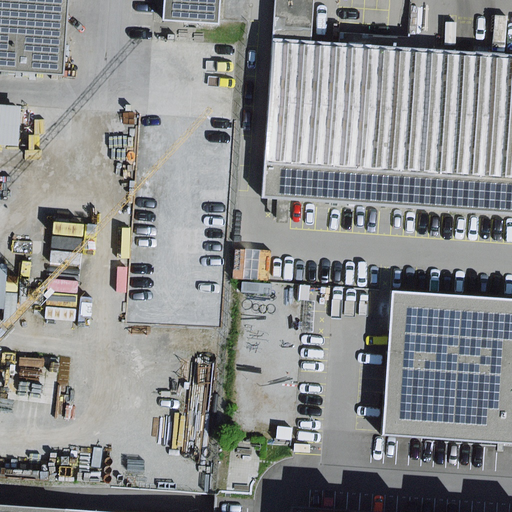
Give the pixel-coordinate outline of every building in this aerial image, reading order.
[(0,0),(0,70),(65,75),(70,0),(0,0)] [(218,23),(219,0),(165,0),(164,19),(218,23)] [(511,209),(511,57),(315,44),(317,0),(279,0),(267,193),(511,209)] [(22,107),(0,105),(0,145),(19,147),(22,107)] [(511,445),(511,304),(392,296),(381,437),(511,445)]
